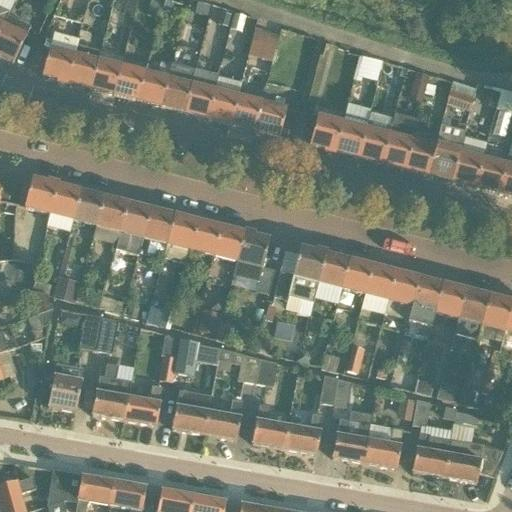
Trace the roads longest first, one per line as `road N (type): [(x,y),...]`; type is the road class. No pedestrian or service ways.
road 1 (residential): [(511,210),(33,94),(0,79)]
road 2 (residential): [(511,274),(0,142)]
road 3 (residential): [(418,511),(0,441)]
